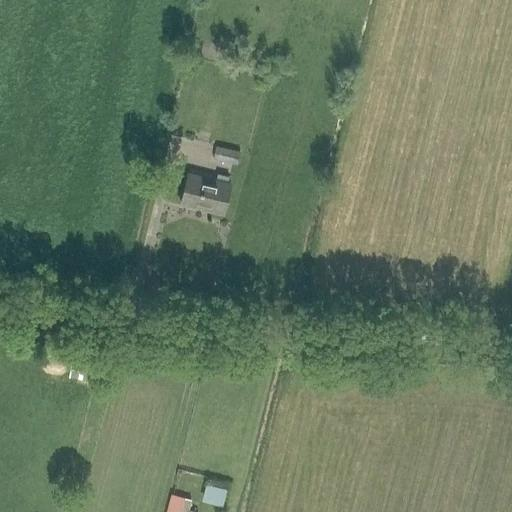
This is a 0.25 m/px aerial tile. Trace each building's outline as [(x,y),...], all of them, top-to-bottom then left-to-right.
[(213,159),(238,164),(241,150),(216,145),(213,159)] [(223,214),(231,183),(188,173),(181,203),(223,214)] [(69,376),(95,381),(98,363),(72,359),(69,376)] [(203,496),(224,501),(228,488),(206,483),(203,496)] [(172,494),(166,511),(199,511),(189,509),(192,499),(172,494)]
